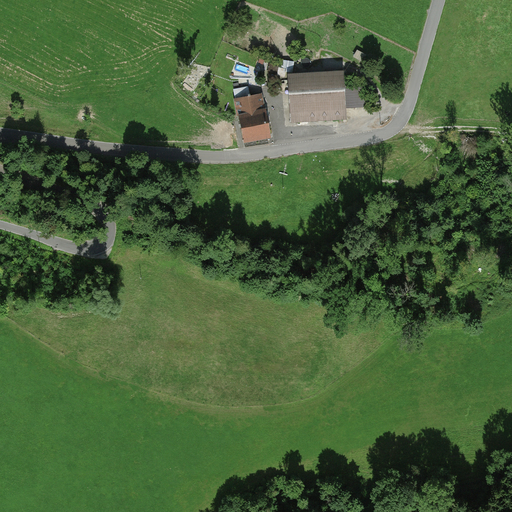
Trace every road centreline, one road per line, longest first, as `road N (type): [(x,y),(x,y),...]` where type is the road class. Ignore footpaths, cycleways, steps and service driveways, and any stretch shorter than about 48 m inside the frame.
road 1 (track): [(0,135),(221,157),(378,137),(397,126),(412,98),(439,0)]
road 2 (track): [(0,224),(82,248),(107,233),(106,219),(90,205),(0,171)]
road 3 (track): [(355,141),(381,106),(368,81),(348,65),(295,68),(283,76),(283,150)]
